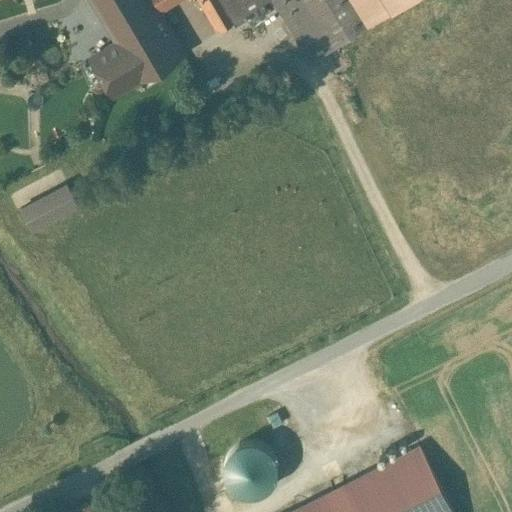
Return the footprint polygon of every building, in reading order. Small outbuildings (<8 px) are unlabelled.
[(159,8),(154,0),(93,0),(118,41),(115,42),(121,52),(100,64),(114,88),(183,48),(159,8)] [(154,0),(159,8),(171,0),(202,0),(218,27),(265,0),(154,0)] [(325,51),(292,0),(275,0),(312,59),(325,51)] [(355,7),(350,0),(292,0),(325,51),(366,25),(355,7)] [(356,0),(359,5),(355,7),(366,25),(406,0),(356,0)] [(80,180),(24,201),(34,227),(90,206),(80,180)] [(457,511),(420,439),(276,511),(457,511)] [(248,440),(244,441),(241,441),(238,443),(235,445),(232,447),(230,450),(228,453),(227,456),(226,459),(225,463),(225,466),(225,470),(226,472),(227,475),(228,478),(229,480),(232,483),(235,487),(239,489),(244,491),(249,492),(253,492),(256,491),(260,490),(265,487),(268,485),(271,483),(273,479),(275,475),(276,472),(276,469),(277,465),(276,460),(275,456),(273,452),(270,448),(268,446),(266,444),(262,442),(258,441),(253,440),(250,440),(248,440)] [(93,511),(85,502),(73,511),(93,511)]
